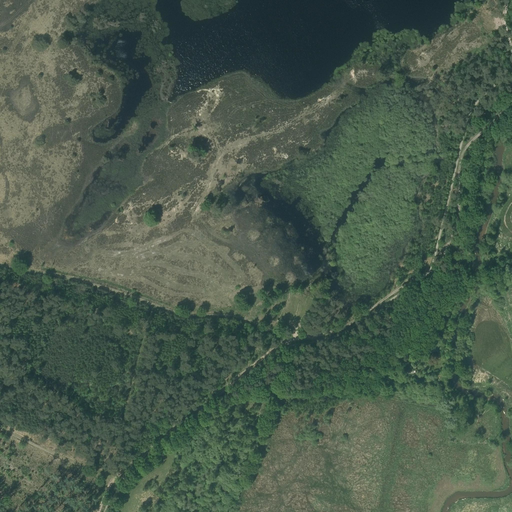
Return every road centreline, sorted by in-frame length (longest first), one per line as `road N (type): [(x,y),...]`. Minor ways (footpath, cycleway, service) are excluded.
road 1 (track): [(291,346),(335,336),(435,266),(455,227),(465,148),(511,102)]
road 2 (track): [(291,346),(145,459),(106,493),(99,511)]
